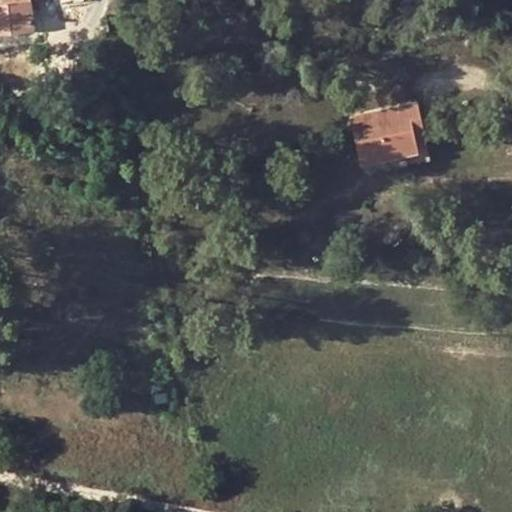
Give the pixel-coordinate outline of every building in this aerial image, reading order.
[(0,0),(0,30),(34,27),(30,0),(0,0)] [(0,30),(0,45),(36,42),(34,27),(0,30)] [(410,118),(419,116),(415,100),(350,116),(361,162),(385,156),(418,149),(413,132),(410,118)] [(413,132),(423,130),(419,116),(410,118),(413,132)] [(165,379),(151,380),(154,402),(168,401),(165,379)]
